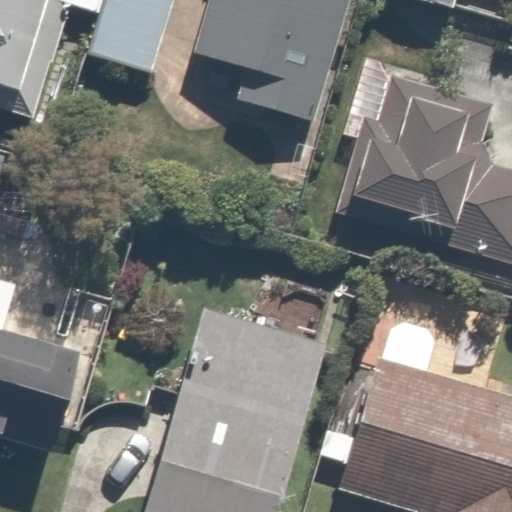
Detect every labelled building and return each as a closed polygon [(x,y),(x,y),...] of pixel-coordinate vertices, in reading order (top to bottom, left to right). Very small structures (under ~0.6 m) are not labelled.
[(0,0),(0,127),(63,144),(82,68),(166,89),(188,0),(0,0)] [(331,133),(367,0),(215,0),(199,58),(259,74),(249,112),(271,118),(265,142),(293,150),(300,124),(331,133)] [(511,0),(405,0),(404,8),(468,24),(474,0),(511,0)] [(351,138),(370,143),(350,212),(511,258),(511,73),(439,53),(429,89),(412,84),(417,67),(374,55),(351,138)] [(276,284),(263,335),(205,319),(153,511),(316,511),(358,360),(317,349),(331,299),(276,284)] [(24,310),(0,302),(0,473),(14,478),(28,433),(86,451),(111,370),(15,340),(24,310)] [(485,350),(398,326),(350,499),(397,511),(511,511),(511,408),(473,397),(485,350)]
